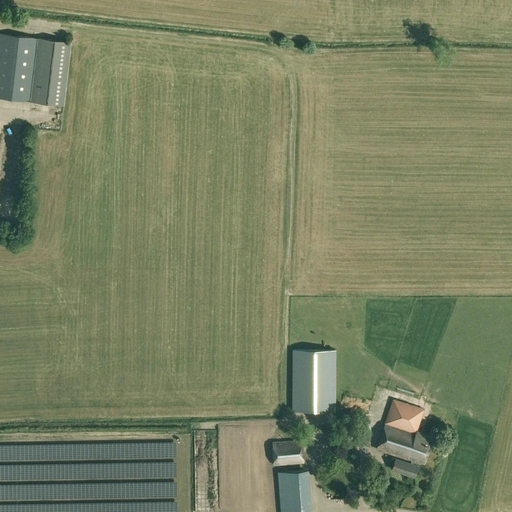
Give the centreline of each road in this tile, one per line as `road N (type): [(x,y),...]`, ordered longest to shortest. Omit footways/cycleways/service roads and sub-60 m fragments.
road 1 (track): [(281,419),(292,73),(273,50),(275,34)]
road 2 (track): [(273,50),(0,20)]
